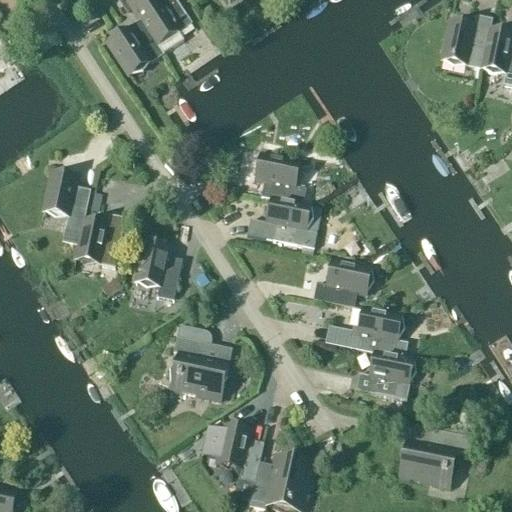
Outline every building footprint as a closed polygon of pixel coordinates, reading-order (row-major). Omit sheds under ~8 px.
[(158,49),(192,27),(173,0),(138,0),(129,6),(140,23),(106,45),(130,80),(164,57),(158,49)] [(483,63),(490,32),(492,23),(476,19),(474,29),(450,24),(442,65),(466,70),(468,60),(483,63)] [(511,47),(511,45),(511,36),(490,32),(483,63),(481,73),(504,78),(502,88),(511,89),(511,47)] [(270,202),(302,209),(305,193),(295,191),(300,167),(259,159),(254,183),(264,185),(261,201),(270,203),(270,202)] [(44,216),(67,221),(62,246),(78,249),(81,234),(84,223),(91,194),(75,191),(77,180),(52,175),(44,216)] [(307,234),(311,210),(302,209),(270,202),(270,203),(265,226),(275,228),(272,244),(313,253),(316,236),(307,234)] [(107,228),(84,223),(81,234),(78,249),(75,264),(115,272),(125,222),(109,218),(107,228)] [(156,301),(173,305),(182,264),(166,261),(168,251),(144,246),(135,286),(159,291),(156,301)] [(357,296),(367,298),(372,274),(331,265),(326,289),(316,287),(313,304),(354,312),(357,296)] [(122,292),(116,281),(106,288),(112,298),(122,292)] [(404,363),(404,362),(408,346),(398,344),(402,321),(361,312),(353,353),(373,357),(374,356),(404,363)] [(229,368),(207,363),(211,345),(211,343),(211,340),(209,337),(208,335),(205,332),(203,331),(180,327),(177,340),(173,357),(177,358),(170,393),(221,404),(229,368)] [(359,377),(356,394),(406,405),(414,364),(404,362),(404,363),(374,356),(373,357),(369,379),(359,377)] [(217,469),(240,474),(238,484),(234,501),(250,505),(254,487),(254,486),(255,486),(263,447),(248,443),(250,433),(225,428),(217,469)] [(471,459),(474,442),(435,435),(421,431),(417,447),(406,444),(398,481),(450,491),(457,456),(471,459)] [(269,490),(255,486),(254,486),(254,487),(250,505),(249,511),(254,511),(265,511),(266,510),(273,511),(302,511),(312,467),(276,459),(269,490)] [(0,511),(13,511),(16,497),(0,493),(0,511)]
